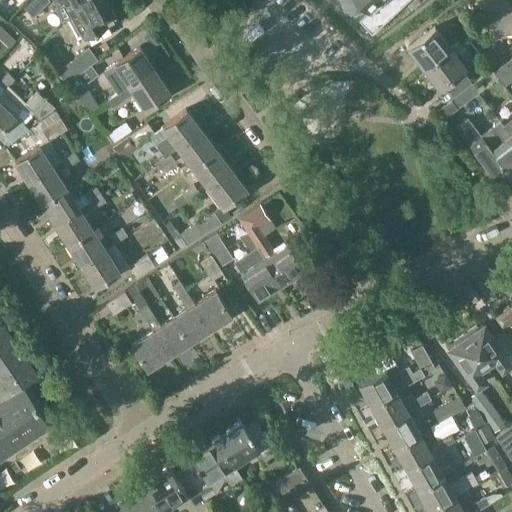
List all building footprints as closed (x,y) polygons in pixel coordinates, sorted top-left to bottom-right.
[(28,0),(23,6),(34,17),(49,0),(28,0)] [(73,14),(99,0),(54,0),(58,7),(67,3),(73,14)] [(117,19),(106,0),(99,0),(73,14),(85,36),(86,35),(91,45),(111,34),(107,26),(110,24),(109,23),(117,19)] [(341,0),(344,9),(354,14),(364,10),(367,8),(369,11),(359,20),(372,34),(408,0),(341,0)] [(492,0),(477,0),(489,15),(498,8),(492,0)] [(506,0),(492,0),(498,8),(507,1),(506,0)] [(511,7),(507,1),(498,8),(511,26),(511,7)] [(511,26),(498,8),(489,15),(504,35),(511,28),(511,26)] [(459,39),(450,47),(435,28),(409,48),(425,68),(460,40),(459,39)] [(466,48),(460,40),(425,68),(441,88),(467,67),(457,55),(466,48)] [(130,86),(155,69),(140,46),(115,63),(115,64),(109,68),(116,79),(123,75),(130,86)] [(70,80),(87,68),(98,59),(89,47),(55,73),(64,85),(70,80)] [(511,58),(494,72),(498,77),(505,86),(511,80),(511,58)] [(24,69),(18,63),(0,80),(0,82),(5,88),(7,86),(24,69)] [(93,75),(87,68),(70,80),(76,88),(93,75)] [(498,77),(494,72),(491,68),(472,83),(479,92),(498,77)] [(112,108),(135,93),(143,106),(169,89),(155,69),(130,86),(107,100),(112,108)] [(437,111),(443,119),(479,92),(472,83),(452,99),(437,111)] [(0,129),(8,121),(20,132),(27,132),(53,105),(37,91),(25,103),(7,86),(5,88),(0,93),(0,129)] [(179,146),(202,128),(186,107),(163,125),(179,146)] [(50,139),(67,128),(60,117),(41,129),(48,140),(50,139)] [(132,130),(126,121),(108,133),(115,142),(132,130)] [(155,133),(148,122),(130,135),(137,146),(155,133)] [(202,128),(179,146),(193,165),(216,147),(202,128)] [(511,136),(511,134),(490,150),(478,134),(468,141),(494,175),(504,168),(511,177),(511,175),(511,136)] [(51,141),(42,147),(39,143),(15,158),(29,181),(53,165),(53,164),(62,158),(51,141)] [(231,166),(216,147),(193,165),(208,184),(231,166)] [(63,159),(61,160),(66,168),(79,159),(74,152),(63,159)] [(175,160),(170,153),(157,162),(163,169),(175,160)] [(66,186),(53,165),(29,181),(42,201),(66,186)] [(231,166),(208,184),(224,205),(247,187),(231,166)] [(182,194),(188,201),(200,192),(194,185),(182,194)] [(66,186),(42,201),(55,221),(79,206),(75,199),(66,186)] [(101,192),(97,186),(75,199),(79,206),(87,201),(100,192),(101,192)] [(100,192),(87,201),(92,209),(106,201),(100,192)] [(282,281),(304,267),(287,241),(274,249),(265,234),(276,227),(261,203),(240,216),(249,231),(282,280),(282,281)] [(79,206),(55,221),(68,241),(92,226),(79,206)] [(181,235),(187,244),(222,222),(214,211),(180,234),(181,235)] [(92,226),(68,241),(81,262),(105,246),(92,226)] [(110,235),(115,242),(115,243),(128,234),(123,227),(110,235)] [(241,270),(258,297),(282,281),(282,280),(249,231),(241,236),(251,252),(259,247),(264,255),(241,270)] [(205,240),(221,265),(233,257),(217,232),(205,240)] [(120,270),(112,257),(120,252),(114,243),(106,248),(105,246),(81,262),(96,285),(120,270)] [(136,276),(157,263),(150,252),(129,266),(136,276)] [(200,260),(212,279),(223,272),(212,253),(200,260)] [(169,263),(162,267),(169,278),(167,279),(179,299),(188,294),(169,263)] [(511,275),(509,270),(495,276),(500,285),(511,279),(511,275)] [(155,314),(135,284),(126,290),(132,300),(133,300),(146,320),(155,314)] [(210,328),(231,314),(215,288),(193,302),(209,327),(210,328)] [(126,290),(107,302),(113,312),(132,300),(126,290)] [(189,340),(189,341),(210,328),(209,327),(193,302),(188,294),(179,299),(185,308),(173,315),(189,340)] [(511,304),(494,317),(502,330),(511,343),(511,304)] [(189,341),(189,340),(173,315),(161,323),(155,314),(146,320),(152,329),(153,328),(168,353),(169,354),(189,341)] [(0,395),(1,397),(0,397),(0,453),(48,421),(25,386),(39,377),(0,319),(0,395)] [(467,335),(488,364),(487,364),(489,368),(498,362),(502,368),(508,365),(510,368),(511,366),(511,343),(502,330),(493,336),(484,323),(468,334),(467,335)] [(131,342),(148,368),(169,354),(168,353),(153,328),(152,329),(131,342)] [(450,347),(477,386),(486,380),(479,370),(487,364),(488,364),(467,335),(450,347)] [(397,361),(386,367),(360,382),(371,403),(398,388),(438,366),(424,342),(412,348),(422,366),(414,371),(410,364),(401,369),(397,361)] [(346,371),(339,375),(347,390),(354,386),(352,383),(349,377),(346,371)] [(436,385),(441,392),(453,385),(445,373),(438,378),(441,382),(436,385)] [(398,388),(371,403),(383,424),(409,409),(431,398),(427,391),(414,398),(412,393),(403,398),(398,388)] [(469,396),(495,432),(506,425),(480,388),(469,396)] [(435,408),(441,419),(466,405),(460,394),(435,408)] [(421,431),(409,409),(383,424),(395,446),(421,431)] [(486,424),(478,410),(470,414),(478,428),(486,424)] [(216,436),(234,463),(257,448),(266,460),(278,452),(258,421),(247,428),(241,419),(216,436)] [(476,429),(484,443),(495,436),(488,423),(486,424),(478,428),(476,429)] [(511,440),(511,423),(496,436),(495,437),(502,446),(511,439),(511,440)] [(433,451),(421,431),(395,446),(406,466),(433,451)] [(441,448),(442,447),(454,441),(450,433),(437,441),(440,447),(441,448)] [(195,460),(185,467),(205,498),(215,491),(208,481),(218,474),(232,483),(242,477),(234,463),(216,436),(190,453),(195,460)] [(440,447),(433,451),(406,466),(418,487),(444,472),(454,468),(442,447),(441,448),(440,447)] [(205,498),(185,467),(174,475),(169,466),(144,482),(162,511),(186,495),(193,506),(205,498)] [(503,486),(511,481),(511,475),(507,466),(496,472),(503,486)] [(308,481),(299,468),(276,482),(285,496),(308,481)] [(450,483),(444,472),(418,487),(429,508),(488,475),(485,470),(475,476),(472,470),(450,483)] [(488,475),(429,508),(431,511),(471,511),(503,495),(502,493),(493,493),(485,495),(474,502),(470,497),(467,498),(462,490),(488,475)] [(123,507),(115,511),(162,511),(144,482),(118,499),(123,507)]
